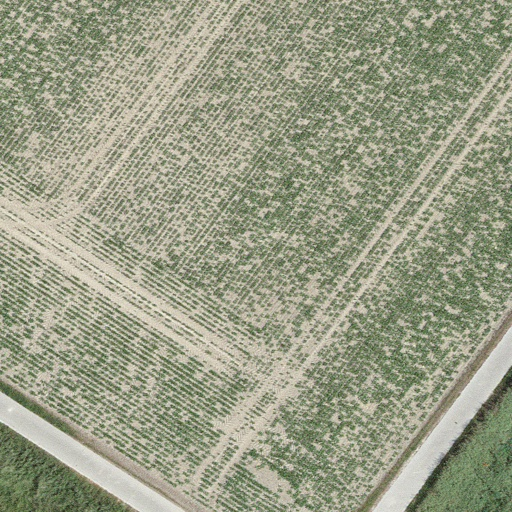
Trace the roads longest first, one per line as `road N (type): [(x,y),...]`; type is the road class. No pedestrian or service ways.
road 1 (track): [(183,511),(0,392)]
road 2 (track): [(511,344),(387,511)]
